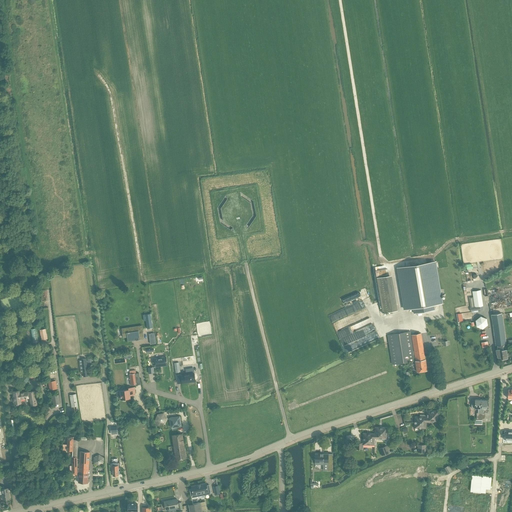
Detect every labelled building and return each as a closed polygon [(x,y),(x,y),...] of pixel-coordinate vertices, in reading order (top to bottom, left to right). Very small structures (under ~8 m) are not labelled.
[(252,215),(246,224),(247,229),(247,230),(257,216),(254,201),(243,194),(240,192),(241,197),(250,203),(252,215)] [(234,232),(233,227),(224,221),(221,209),(227,200),(227,195),(226,194),(217,208),(220,223),(234,233),(234,232)] [(435,262),(397,268),(404,309),(413,308),(413,313),(434,310),(433,304),(442,303),(435,262)] [(377,278),(383,313),(395,311),(389,276),(377,278)] [(511,287),(488,290),(491,311),(511,307),(511,287)] [(472,291),(475,307),(470,308),(470,311),(480,310),(479,307),(483,306),(480,290),(472,291)] [(501,313),(491,314),(495,345),(497,345),(497,347),(496,347),(497,349),(496,349),(496,352),(497,355),(497,358),(502,357),(502,359),(507,358),(506,349),(506,346),(503,346),(503,344),(505,344),(501,313)] [(151,314),(143,315),(144,321),(146,320),(147,328),(153,327),(151,314)] [(476,320),(476,326),(482,329),(487,325),(486,319),(480,316),(476,320)] [(142,326),(128,328),(128,332),(127,333),(128,341),(144,338),(142,326)] [(30,329),(32,343),(38,342),(36,328),(30,329)] [(46,334),(45,329),(39,330),(40,335),(41,335),(41,340),(48,339),(47,334),(46,334)] [(388,334),(392,365),(414,361),(410,331),(388,334)] [(421,333),(411,335),(415,361),(417,372),(427,370),(426,362),(429,362),(428,356),(424,356),(421,333)] [(166,357),(154,359),(155,367),(167,365),(166,357)] [(81,360),(79,360),(80,373),(83,373),(83,376),(88,376),(86,358),(81,359),(81,360)] [(130,374),(129,374),(131,384),(134,384),(137,383),(137,381),(140,380),(139,377),(139,373),(136,373),(135,370),(130,371),(130,374)] [(181,373),(176,374),(177,379),(182,378),(182,383),(195,381),(195,380),(194,373),(194,372),(186,373),(187,374),(186,374),(181,375),(181,373)] [(129,389),(116,391),(117,397),(121,396),(121,399),(130,398),(130,395),(135,394),(134,387),(128,388),(129,389)] [(14,396),(12,397),(13,401),(15,401),(15,404),(20,403),(20,399),(29,397),(31,406),(37,405),(35,398),(32,399),(31,392),(19,393),(19,391),(13,391),(14,396)] [(70,395),(71,407),(72,407),(76,407),(77,411),(78,411),(78,406),(76,394),(70,395)] [(58,395),(51,396),(53,405),(60,404),(58,395)] [(478,408),(478,413),(481,413),(481,400),(475,400),(475,405),(471,405),(471,408),(478,408)] [(476,413),(476,416),(484,416),(484,413),(483,413),(484,408),(487,409),(487,400),(481,400),(481,413),(478,413),(476,413)] [(426,410),(426,418),(426,422),(438,423),(438,411),(426,410)] [(163,414),(158,414),(156,420),(159,424),(165,423),(167,418),(163,414)] [(222,414),(210,415),(211,424),(217,423),(217,420),(223,420),(222,414)] [(170,417),(169,418),(171,427),(172,427),(172,430),(176,430),(176,427),(180,426),(181,425),(179,417),(178,416),(170,417)] [(426,429),(426,422),(426,418),(419,418),(419,417),(414,416),(414,429),(426,429)] [(375,427),(375,434),(375,439),(387,439),(387,427),(375,427)] [(503,434),(503,439),(504,439),(511,439),(511,431),(505,431),(504,434),(503,434)] [(219,432),(212,433),(214,445),(217,444),(218,449),(227,448),(225,436),(225,435),(224,436),(224,433),(219,434),(219,432)] [(172,435),(176,460),(186,458),(182,433),(172,435)] [(375,439),(375,434),(368,434),(368,433),(363,433),(363,443),(357,443),(357,449),(363,449),(363,445),(375,445),(375,439)] [(77,475),(77,477),(79,477),(78,482),(88,483),(90,452),(80,451),(79,471),(77,471),(77,475)] [(315,454),(315,464),(328,464),(328,471),(332,471),(333,471),(333,455),(332,455),(328,455),(328,454),(323,454),(323,453),(322,453),(322,454),(320,454),(320,453),(320,454),(315,454)] [(470,492),(485,493),(486,489),(490,489),(491,477),(472,475),(470,492)] [(192,488),(189,489),(191,498),(211,494),(209,485),(207,485),(206,483),(200,484),(197,485),(191,486),(192,488)] [(1,489),(3,500),(10,499),(8,488),(1,489)] [(178,503),(177,498),(164,501),(166,509),(179,506),(179,509),(183,509),(181,502),(178,503)] [(201,511),(200,502),(188,504),(190,511),(201,511)]
